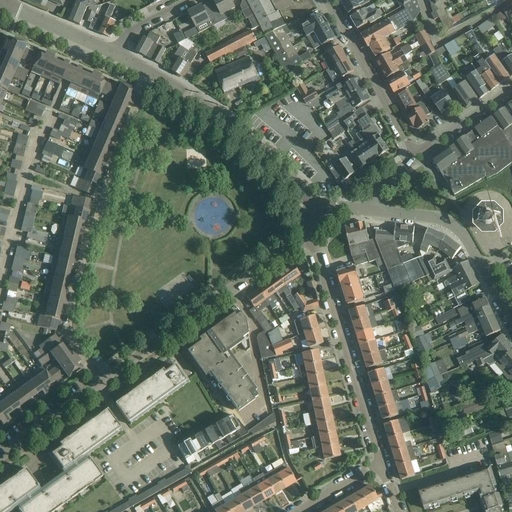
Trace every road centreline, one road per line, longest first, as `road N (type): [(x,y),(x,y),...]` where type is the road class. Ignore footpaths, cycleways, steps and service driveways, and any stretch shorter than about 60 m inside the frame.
road 1 (residential): [(102,378),(69,331),(69,314),(108,177),(150,71)]
road 2 (residential): [(102,378),(314,230)]
road 3 (residential): [(380,464),(314,230)]
road 4 (unclassified): [(324,204),(238,129),(150,71)]
road 5 (residential): [(416,156),(327,0)]
road 6 (unclassified): [(484,267),(457,228),(439,218),(371,209)]
road 7 (residential): [(0,453),(102,378)]
road 8 (unclassified): [(116,54),(4,3)]
